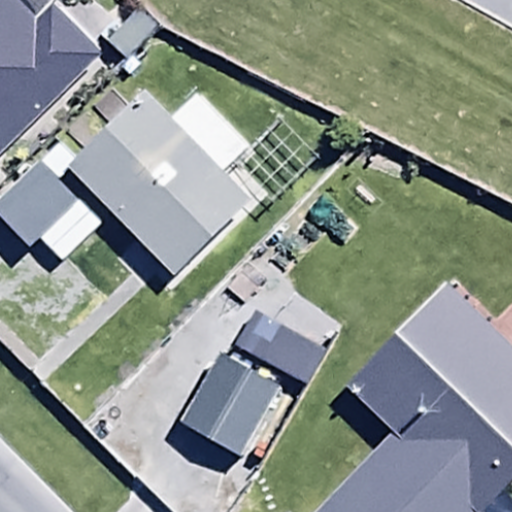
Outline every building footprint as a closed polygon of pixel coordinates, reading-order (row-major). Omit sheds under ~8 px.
[(0,0),(0,159),(94,65),(45,17),(61,0),(0,0)] [(250,214),(221,185),(243,162),(189,108),(166,130),(141,105),(65,180),(174,290),(250,214)] [(238,177),(270,205),(308,162),(276,134),(238,177)] [(239,467),(278,397),(288,403),(313,356),(277,336),(252,381),(217,362),(178,434),(239,467)] [(511,436),(419,344),(365,398),(403,435),(327,511),(493,511),(511,493),(511,436)]
